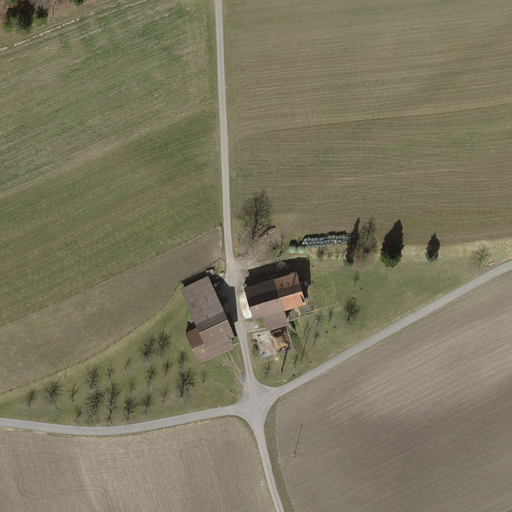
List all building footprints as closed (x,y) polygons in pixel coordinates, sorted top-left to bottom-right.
[(289,248),(289,249),(290,250),(291,251),(292,252),(293,252),(295,252),(296,251),(297,250),(297,249),(297,247),(297,246),(296,245),(295,244),(294,244),(292,244),(291,245),(290,246),(289,247),(289,248)] [(298,249),(298,250),(299,251),(300,252),(301,252),(302,253),(303,252),(305,252),(305,251),(306,249),(306,248),(306,247),(305,246),(304,245),(302,244),(301,245),(300,245),(299,246),(298,247),(298,249)] [(298,269),(277,276),(287,308),(308,301),(298,269)] [(208,275),(180,288),(198,326),(185,332),(200,363),(234,346),(230,336),(235,334),(208,275)] [(287,308),(277,276),(245,285),(254,316),(263,313),(268,328),(291,321),(287,308)]
